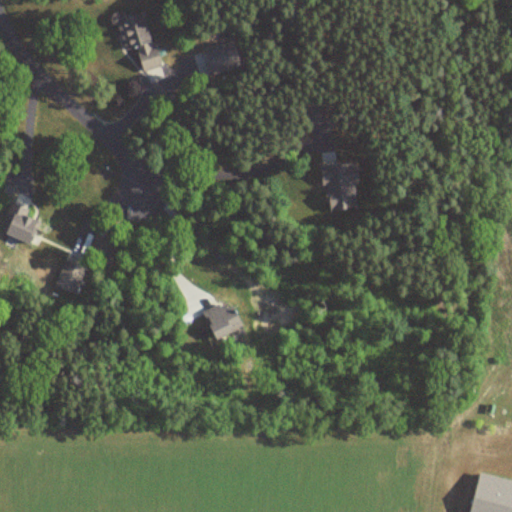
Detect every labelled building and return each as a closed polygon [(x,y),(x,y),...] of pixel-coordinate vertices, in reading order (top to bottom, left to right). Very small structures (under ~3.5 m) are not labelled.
[(114,17),(147,9),(164,81),(146,85),(138,51),(124,55),(114,17)] [(203,49),(233,40),(241,67),(212,76),(203,49)] [(295,108),(314,98),(325,120),(306,130),(295,108)] [(318,166),(355,162),(360,211),(323,215),(318,166)] [(9,201),(1,221),(11,225),(7,235),(31,245),(39,225),(21,218),(25,208),(9,201)] [(75,296),(89,257),(68,249),(53,287),(75,296)] [(200,314),(231,300),(244,331),(214,345),(200,314)]
